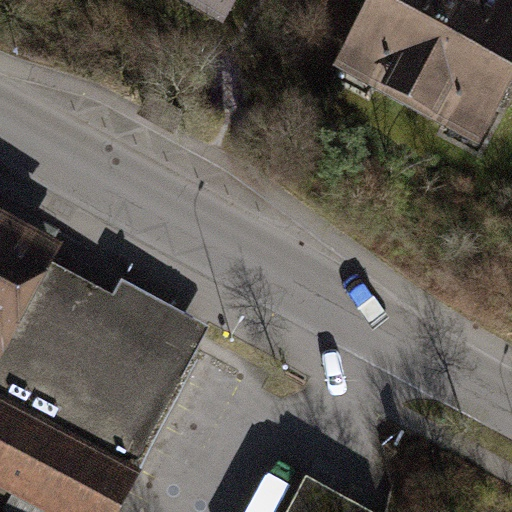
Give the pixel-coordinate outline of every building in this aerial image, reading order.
[(192,0),(227,19),(237,0),(192,0)] [(511,0),(386,0),(347,76),(484,146),(511,91),(511,0)] [(139,116),(174,134),(184,114),(150,96),(139,116)] [(53,247),(0,219),(0,485),(50,511),(110,511),(191,359),(198,345),(171,331),(44,265),(53,247)] [(365,511),(325,490),(308,480),(290,511),(365,511)]
